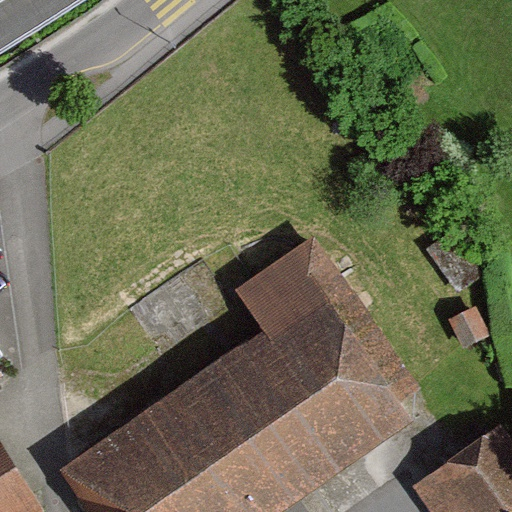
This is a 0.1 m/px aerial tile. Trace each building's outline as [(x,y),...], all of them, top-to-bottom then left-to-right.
[(11,0),(0,7),(0,57),(91,0),(11,0)] [(66,472),(94,511),(281,511),(434,406),(320,243),(243,297),(268,332),(66,472)] [(450,329),(464,354),(488,342),(474,316),(450,329)] [(0,383),(9,378),(0,362),(0,383)] [(409,492),(422,511),(511,511),(511,453),(495,431),(409,492)] [(0,511),(41,511),(0,446),(0,511)]
